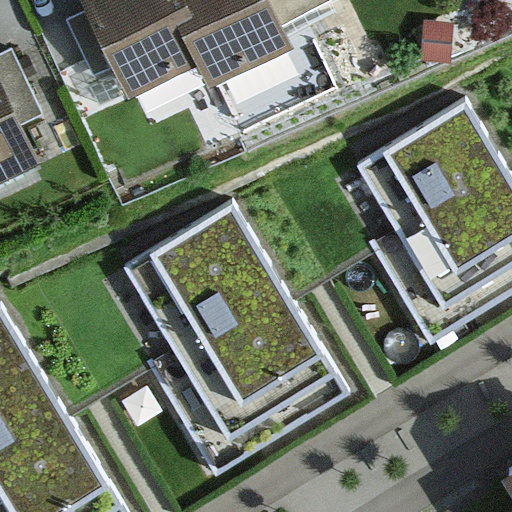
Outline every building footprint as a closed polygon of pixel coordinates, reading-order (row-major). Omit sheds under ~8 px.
[(94,0),(136,93),(206,62),(187,19),(201,13),(194,0),(94,0)] [(279,0),(194,0),(201,13),(187,19),(206,62),(214,81),(299,44),(279,0)] [(280,0),(288,16),(322,0),(280,0)] [(0,61),(0,182),(45,162),(0,61)] [(511,184),(456,91),(349,156),(433,296),(511,248),(511,184)] [(226,431),(327,369),(219,196),(118,258),(226,431)] [(0,318),(0,511),(109,511),(119,506),(0,318)]
